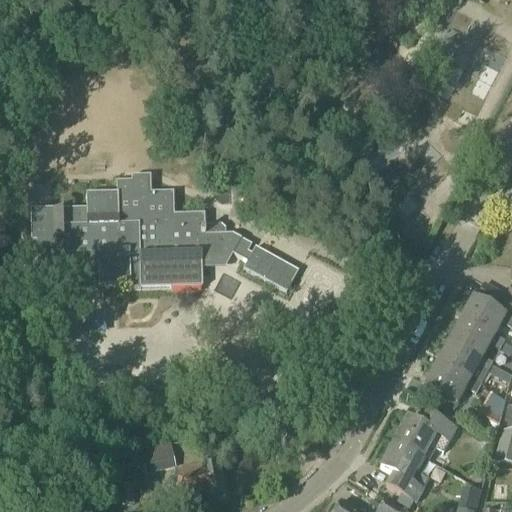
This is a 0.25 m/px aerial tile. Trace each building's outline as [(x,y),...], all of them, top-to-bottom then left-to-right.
[(315,321),(343,336),(365,296),(325,274),(321,283),(271,256),(270,259),(231,238),(224,238),(224,233),(220,229),(204,229),(203,218),(173,219),(172,196),(150,196),(149,179),(130,180),(131,185),(115,185),(116,197),(85,198),(85,213),(29,214),(30,246),(35,245),(36,276),(98,274),(98,289),(129,288),(129,292),(201,291),(200,267),(214,266),(213,258),(232,258),(238,261),(243,264),(236,276),(246,281),(238,296),(292,326),(301,308),(318,316),(315,321)] [(405,211),(414,224),(438,207),(429,194),(405,211)] [(370,240),(380,252),(385,248),(379,240),(379,239),(376,235),(370,240)] [(383,263),(403,274),(409,261),(390,251),(383,263)] [(489,312),(472,302),(459,325),(492,342),(493,339),(500,327),(511,333),(511,331),(511,304),(507,302),(498,297),(489,312)] [(504,345),(493,339),(492,342),(459,325),(447,347),(480,364),(481,361),(488,349),(499,355),(504,345)] [(480,364),(447,347),(436,368),(468,386),(470,383),(476,371),(487,377),(492,367),(481,361),(480,364)] [(511,353),(502,348),(499,355),(508,360),(511,353)] [(293,394),(302,399),(318,367),(310,362),(293,394)] [(468,386),(436,368),(423,391),(456,408),(464,393),(475,398),(480,389),(470,383),(468,386)] [(511,388),(498,381),(491,393),(508,403),(511,395),(511,388)] [(147,402),(154,406),(163,392),(155,387),(153,390),(147,386),(137,400),(145,406),(147,402)] [(175,406),(181,410),(190,396),(182,391),(180,394),(174,390),(164,404),(172,409),(175,406)] [(218,412),(225,416),(234,402),(226,396),(224,400),(218,396),(208,410),(216,415),(218,412)] [(474,426),(492,435),(499,422),(505,405),(490,397),(474,426)] [(502,434),(511,433),(511,409),(509,409),(502,434)] [(392,447),(427,466),(434,453),(442,457),(455,433),(425,417),(419,429),(406,422),(392,447)] [(511,468),(511,445),(499,445),(493,468),(511,468)] [(175,472),(171,446),(139,452),(144,478),(175,472)] [(386,491),(415,507),(428,483),(420,479),(427,466),(392,447),(379,472),(392,479),(386,491)] [(175,473),(182,506),(207,501),(208,503),(224,499),(216,462),(199,466),(200,468),(175,473)] [(106,491),(109,511),(118,510),(118,511),(134,508),(130,487),(106,491)] [(404,511),(410,511),(414,506),(400,499),(396,507),(404,511)]
